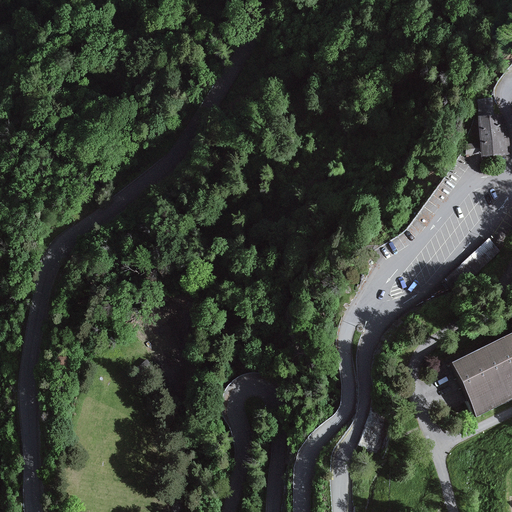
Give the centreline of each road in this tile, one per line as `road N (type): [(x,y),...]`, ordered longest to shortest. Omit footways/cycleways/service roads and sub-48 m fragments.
road 1 (unclassified): [(268,0),(175,156),(68,238),(50,263),(29,355),(34,511)]
road 2 (unclassified): [(229,511),(242,447),(232,405),(243,385),(256,382),(275,407),(273,511)]
road 3 (unclassified): [(303,511),(306,461),(349,404),(344,337),(354,310),(364,306)]
road 4 (unclassified): [(511,169),(473,178),(364,306)]
road 5 (unclassified): [(373,310),(363,410),(340,470),(340,511)]
road 6 (unclassified): [(373,310),(419,296),(503,207),(511,182)]
